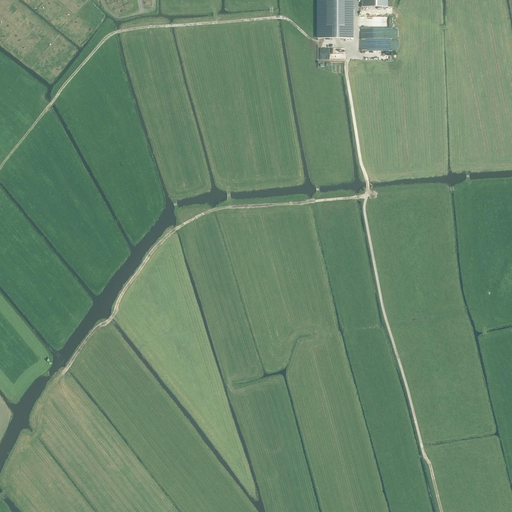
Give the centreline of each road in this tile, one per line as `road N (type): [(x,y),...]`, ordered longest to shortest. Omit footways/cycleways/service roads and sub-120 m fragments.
road 1 (track): [(356,0),(356,45),(344,64),(365,212),(383,312),(441,511)]
road 2 (track): [(62,374),(174,229),(214,209),(318,200)]
road 3 (track): [(0,166),(112,32),(216,22)]
road 4 (track): [(318,200),(511,185)]
road 5 (track): [(216,22),(286,17),(309,39),(356,45)]
